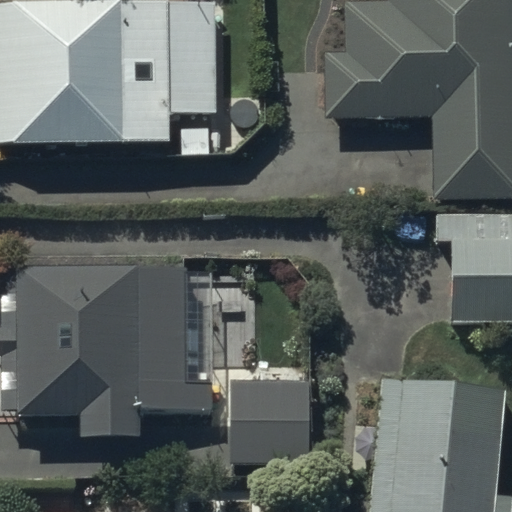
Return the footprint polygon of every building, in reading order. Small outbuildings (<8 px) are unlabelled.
[(343,55),(321,55),(321,118),(431,118),(431,202),(511,202),(511,0),(386,0),(386,5),(343,5),(343,55)] [(215,3),(0,4),(0,144),(171,143),(171,118),(216,118),(215,3)] [(453,320),(511,320),(511,216),(436,216),(436,243),(454,243),(453,320)] [(12,280),(0,279),(0,419),(14,420),(14,424),(76,424),(76,447),(141,447),(140,419),(209,419),(209,386),(184,386),(183,272),(12,273),(12,280)] [(305,385),(228,385),(228,471),(305,471),(305,385)] [(505,399),(379,387),(367,511),(511,511),(511,508),(511,504),(495,502),(505,399)]
